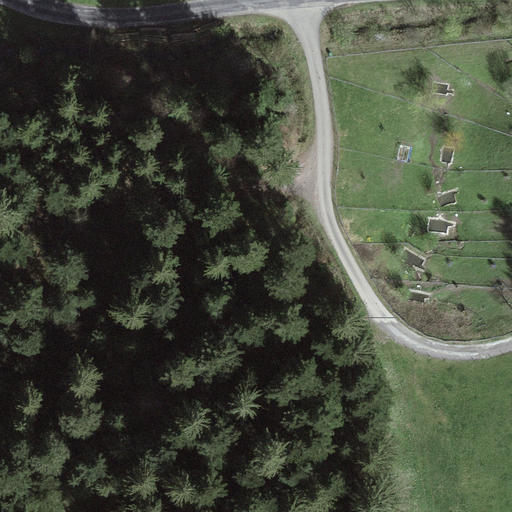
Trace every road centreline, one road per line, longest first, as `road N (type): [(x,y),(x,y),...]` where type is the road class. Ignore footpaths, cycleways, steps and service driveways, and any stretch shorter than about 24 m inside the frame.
road 1 (residential): [(302,2),(314,72),(316,169),(347,271),(404,345),(454,358),(511,346)]
road 2 (track): [(0,221),(160,203),(316,169)]
road 3 (unclassified): [(6,0),(85,23),(131,24),(302,2)]
road 4 (track): [(211,511),(205,462),(162,412),(127,394),(0,358)]
